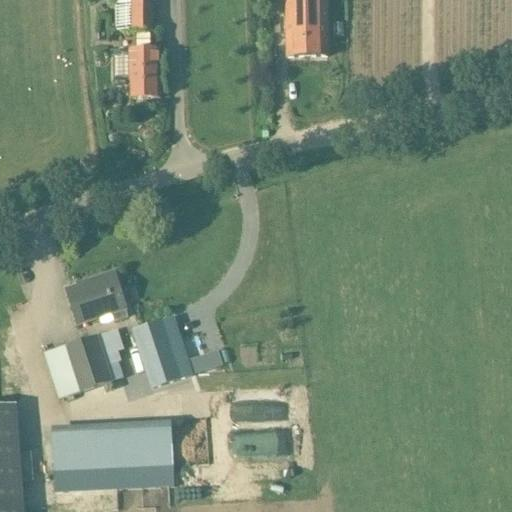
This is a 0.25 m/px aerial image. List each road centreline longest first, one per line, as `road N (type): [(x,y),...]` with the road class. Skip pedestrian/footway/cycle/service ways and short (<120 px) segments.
road 1 (unclassified): [(184,174),(511,95)]
road 2 (unclassified): [(0,235),(184,174)]
road 3 (unclassified): [(184,174),(175,0)]
